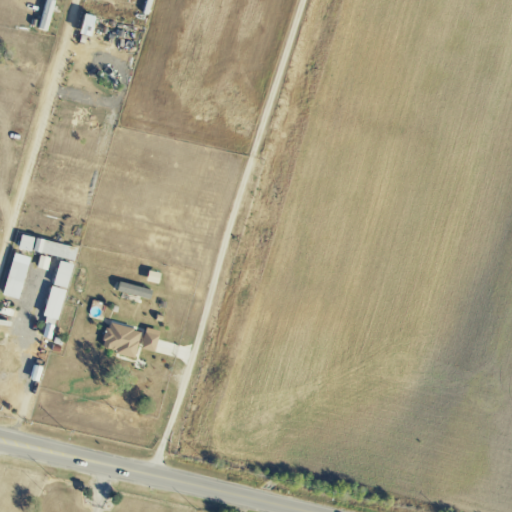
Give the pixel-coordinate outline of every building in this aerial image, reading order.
[(16,249),(73,261),(76,248),(19,236),(16,249)] [(1,296),(16,300),(25,265),(10,261),(1,296)] [(70,265),(57,261),(51,286),(49,286),(41,316),(47,318),(42,337),(52,339),(70,265)] [(116,292),(144,297),(145,289),(117,284),(116,292)] [(100,350),(132,358),(139,332),(106,323),(100,350)] [(158,332),(144,329),(139,350),(153,353),(158,332)]
